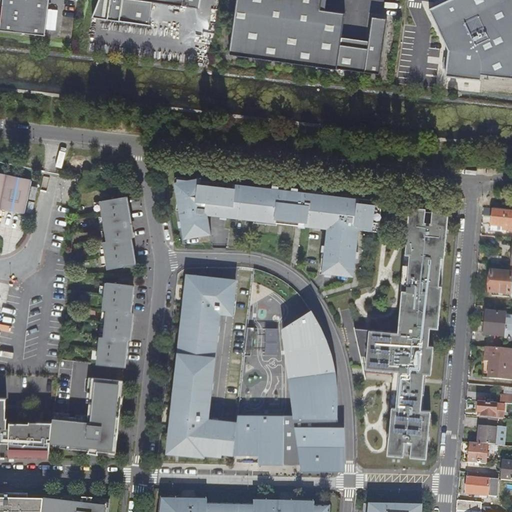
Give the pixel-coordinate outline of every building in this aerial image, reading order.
[(48,0),(2,0),(0,20),(0,30),(44,36),(48,0)] [(98,0),(92,18),(150,26),(153,2),(199,9),(200,0),(98,0)] [(236,0),(229,55),(337,70),(337,69),(380,75),(387,19),(372,16),(368,48),(341,44),(345,13),(321,9),(322,0),(236,0)] [(511,0),(450,0),(431,10),(449,50),(449,57),(447,68),(446,76),(482,81),(483,76),(511,79),(511,0)] [(85,170),(84,187),(95,188),(96,171),(85,170)] [(0,214),(1,209),(26,213),(33,182),(0,174),(0,214)] [(179,183),(174,184),(184,239),(211,234),(209,218),(206,218),(206,214),(238,218),(238,216),(267,220),(267,222),(306,226),(307,224),(327,227),(322,273),(350,276),(351,268),(355,268),(359,228),(372,229),(372,222),(379,223),(382,201),(347,197),(347,198),(323,196),(323,194),(270,188),(270,190),(242,186),(242,185),(199,180),(199,178),(188,182),(178,180),(179,183)] [(33,187),(31,200),(37,201),(39,188),(33,187)] [(124,198),(103,201),(110,242),(105,243),(109,269),(133,265),(135,265),(134,257),(132,246),(131,238),(133,238),(132,233),(129,215),(128,206),(126,197),(124,198)] [(448,210),(410,207),(405,255),(408,255),(405,291),(402,291),(398,333),(354,329),(360,357),(367,357),(366,369),(399,372),(396,408),(392,408),(388,455),(404,457),(405,444),(411,444),(410,457),(426,459),(430,411),(420,410),(424,374),(431,374),(433,346),(428,346),(430,327),(438,328),(441,286),(440,286),(442,257),(444,258),(448,210)] [(494,209),(492,229),(497,230),(497,231),(505,232),(505,230),(511,231),(511,211),(506,210),(494,209)] [(491,255),(490,265),(504,266),(505,256),(491,255)] [(511,272),(491,271),(489,293),(511,295),(511,280),(511,272)] [(237,423),(206,419),(211,380),(207,380),(209,366),(213,366),(219,313),(228,314),(228,310),(232,310),(235,281),(219,279),(219,282),(187,279),(168,452),(185,454),(185,453),(203,455),(203,454),(222,454),(222,451),(234,452),(237,423)] [(101,338),(98,365),(125,368),(126,359),(127,349),(128,341),(130,341),(131,331),(132,323),(133,313),(131,313),(132,305),(133,295),(134,286),(107,283),(104,310),(109,311),(106,338),(101,338)] [(234,452),(233,454),(259,454),(259,464),(283,464),(284,455),(301,455),(302,464),(337,465),(340,428),(332,428),(332,417),(339,417),(339,397),(337,382),(334,364),(332,356),(326,339),(321,329),(316,320),(310,310),(299,317),(301,321),(298,322),(297,318),(282,328),(294,413),(295,415),(238,415),(237,423),(234,452)] [(486,313),(484,335),(505,337),(505,336),(511,336),(511,316),(506,316),(506,314),(486,313)] [(267,328),(268,353),(280,352),(279,328),(267,328)] [(496,362),(494,378),(511,379),(511,349),(487,347),(486,361),(496,362)] [(53,425),(51,447),(70,449),(80,450),(90,451),(117,454),(121,409),(122,396),(124,381),(123,381),(93,378),(88,422),(83,421),(84,419),(64,417),(64,419),(54,419),(53,425)] [(511,395),(502,395),(501,403),(508,404),(511,404),(511,395)] [(10,458),(50,459),(53,425),(10,424),(10,428),(7,428),(7,418),(5,418),(5,401),(0,401),(0,444),(10,445),(10,458)] [(480,402),(479,412),(483,413),(482,416),(493,417),(492,418),(498,418),(507,419),(508,404),(501,403),(493,403),(493,404),(480,402)] [(480,417),(478,443),(488,444),(495,445),(496,445),(498,418),(492,418),(482,417),(480,417)] [(471,443),(469,462),(486,464),(487,457),(489,458),(490,453),(487,453),(488,444),(478,443),(471,443)] [(511,460),(504,460),(503,480),(511,480),(511,460)] [(467,485),(467,494),(497,497),(498,480),(495,480),(471,478),(472,473),(461,472),(459,485),(467,485)] [(0,511),(43,511),(45,496),(45,495),(29,495),(29,493),(0,491),(0,511)] [(64,499),(45,497),(43,511),(109,511),(111,504),(84,501),(74,500),(64,499)] [(458,499),(457,511),(470,511),(481,511),(482,501),(458,499)] [(327,511),(328,506),(167,502),(165,511),(327,511)]
